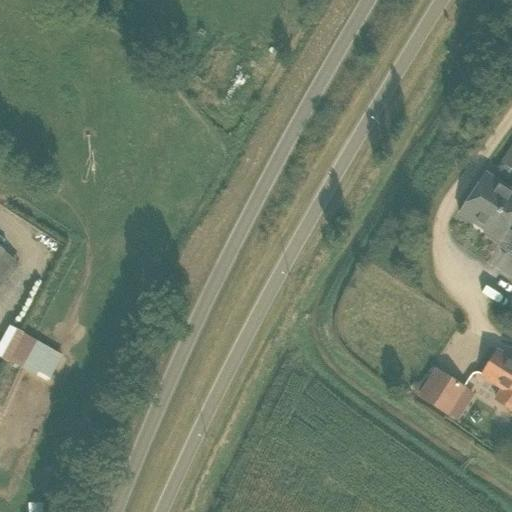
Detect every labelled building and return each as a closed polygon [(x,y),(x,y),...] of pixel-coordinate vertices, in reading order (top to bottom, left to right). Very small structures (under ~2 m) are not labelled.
[(511,169),(511,144),(500,161),(511,169)] [(502,243),(511,227),(511,190),(486,173),(459,214),(502,243)] [(11,327),(0,351),(0,356),(24,367),(37,339),(11,327)] [(511,411),(511,361),(497,352),(492,362),(483,375),(503,389),(496,401),(511,411)] [(447,416),(463,389),(445,377),(428,403),(447,416)]
